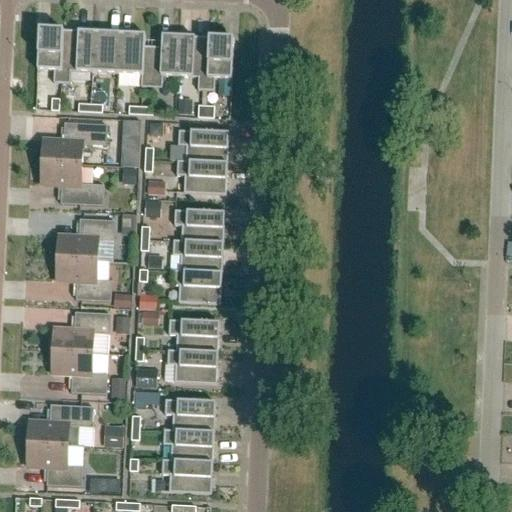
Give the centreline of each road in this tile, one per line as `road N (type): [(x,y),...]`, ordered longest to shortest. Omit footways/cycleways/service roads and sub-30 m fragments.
road 1 (unclassified): [(257,511),(278,0)]
road 2 (residential): [(510,0),(490,511)]
road 3 (residential): [(0,148),(6,0)]
